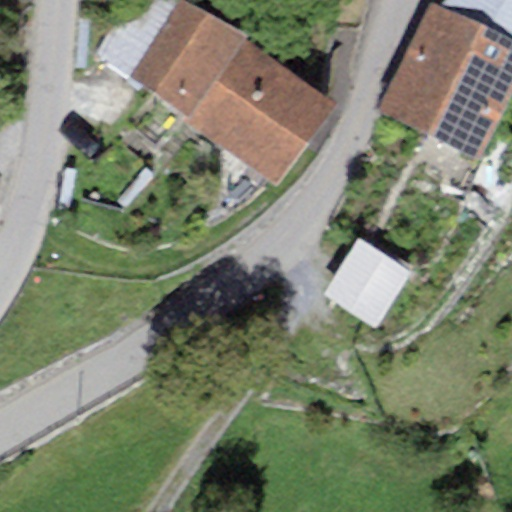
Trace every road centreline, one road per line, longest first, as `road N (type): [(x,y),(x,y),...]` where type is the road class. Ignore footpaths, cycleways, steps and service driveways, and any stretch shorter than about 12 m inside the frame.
road 1 (residential): [(0,430),(163,335),(285,239),(334,176),(396,0)]
road 2 (track): [(285,239),(303,252),(300,290),(284,328),(157,511)]
road 3 (residential): [(58,0),(44,149),(0,272)]
